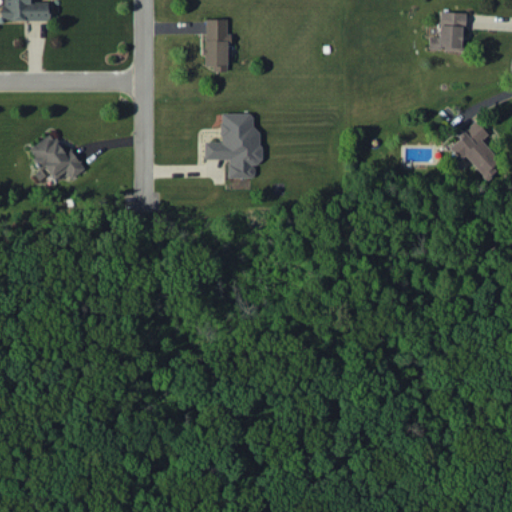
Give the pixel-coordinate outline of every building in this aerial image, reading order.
[(1,0),(2,20),(47,19),(47,1),(30,2),(29,0),(1,0)] [(462,49),(463,11),(439,11),(438,36),(427,36),(427,48),(462,49)] [(203,18),(203,65),(211,65),(211,70),(227,70),(227,32),(225,32),(225,18),(203,18)] [(220,141),(203,141),(203,158),(226,158),(227,177),(253,177),(253,162),(257,162),(256,112),(220,112),(220,141)] [(463,155),(483,177),(500,162),(480,140),(487,133),(475,120),(446,147),(458,159),(463,155)] [(69,178),(84,168),(69,146),(63,150),(51,132),(29,146),(51,180),(65,171),(69,178)]
